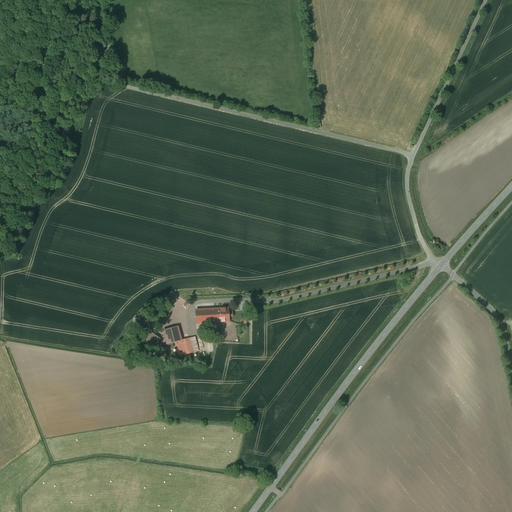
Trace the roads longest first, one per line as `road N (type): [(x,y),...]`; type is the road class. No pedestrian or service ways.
road 1 (tertiary): [(252,511),(440,265)]
road 2 (unclassified): [(440,265),(412,214),(408,168),(486,0)]
road 3 (track): [(412,156),(131,87)]
road 4 (unclassified): [(440,265),(497,317),(511,371)]
